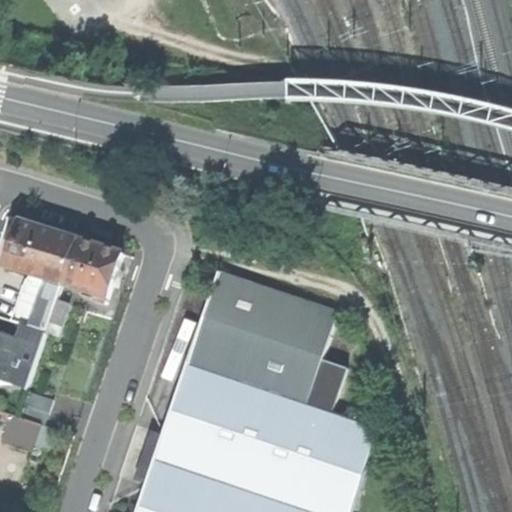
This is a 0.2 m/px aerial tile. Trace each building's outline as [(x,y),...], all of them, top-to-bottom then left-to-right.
[(48,231),(21,223),(6,268),(50,282),(40,299),(29,328),(47,334),(49,334),(59,300),(65,286),(79,242),(48,231)] [(101,248),(79,242),(65,286),(99,297),(97,301),(109,304),(124,256),(101,248)] [(333,414),(348,369),(323,361),(340,314),(221,274),(211,302),(139,511),(353,511),(380,430),(333,414)] [(70,304),(59,300),(49,334),(59,337),(70,304)] [(26,327),(20,344),(0,336),(0,377),(29,387),(47,334),(29,328),(26,327)] [(55,401),(29,393),(20,419),(42,427),(46,428),(55,401)] [(0,423),(12,428),(6,443),(34,452),(35,448),(42,427),(20,419),(15,418),(0,412),(0,423)] [(46,428),(42,427),(35,448),(48,452),(55,431),(46,428)]
